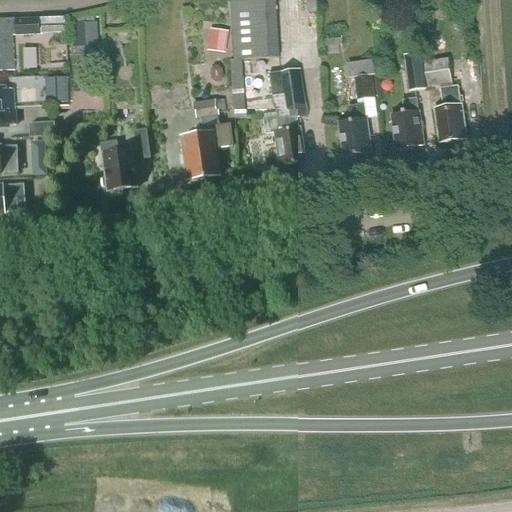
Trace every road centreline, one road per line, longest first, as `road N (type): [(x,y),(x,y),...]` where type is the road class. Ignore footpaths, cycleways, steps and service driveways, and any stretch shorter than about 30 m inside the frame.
road 1 (residential): [(0,274),(511,199)]
road 2 (trunk): [(511,266),(446,278),(136,374),(62,412)]
road 3 (trunk): [(62,412),(139,426),(511,420)]
road 4 (secondary): [(257,382),(511,343)]
road 5 (unknown): [(281,511),(511,490)]
road 6 (trunk): [(62,412),(257,382)]
